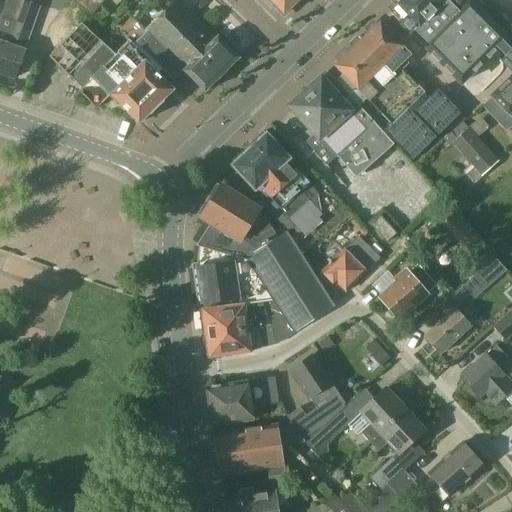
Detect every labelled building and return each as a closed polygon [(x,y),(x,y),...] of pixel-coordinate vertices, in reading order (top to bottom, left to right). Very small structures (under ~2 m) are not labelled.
[(0,73),(16,79),(37,18),(41,7),(40,7),(24,1),(24,0),(6,0),(2,12),(0,11),(0,73)] [(71,0),(91,16),(104,0),(71,0)] [(176,0),(146,30),(135,41),(172,78),(183,67),(184,68),(183,69),(206,91),(240,57),(218,36),(216,38),(177,0),(176,0)] [(288,10),(298,0),(269,0),(280,10),(288,10)] [(401,0),(397,4),(398,5),(396,6),(390,13),(400,23),(399,23),(411,34),(414,31),(425,42),(456,14),(449,6),(451,4),(446,0),(401,0)] [(470,0),(446,0),(451,4),(449,6),(456,14),(425,42),(428,45),(425,49),(458,82),(461,78),(465,82),(505,42),(501,38),(505,34),(470,0)] [(49,56),(72,78),(105,44),(83,22),(49,56)] [(342,73),(350,81),(359,91),(360,91),(366,97),(392,125),(385,133),(412,161),(461,113),(438,90),(429,98),(398,66),(410,55),(402,47),(403,47),(380,22),(334,66),(342,73)] [(117,55),(105,44),(72,78),(83,89),(80,92),(98,110),(111,96),(140,124),(162,102),(161,101),(173,88),(146,62),(148,60),(129,41),(118,53),(119,54),(117,55)] [(511,49),(501,60),(511,71),(511,75),(491,96),(509,114),(511,111),(511,49)] [(335,79),(343,87),(358,104),(366,97),(360,91),(359,91),(350,81),(342,73),(335,79)] [(358,104),(343,87),(335,94),(321,79),(291,106),(324,143),(313,152),(326,166),(336,157),(337,157),(356,178),(394,145),(384,133),(358,104)] [(473,166),(492,148),(471,125),(452,142),(473,166)] [(230,162),(259,194),(262,191),(280,212),(307,189),(288,168),(293,164),(287,158),(263,131),(230,162)] [(199,247),(209,251),(247,262),(272,299),(264,305),(276,346),(299,331),(298,330),(332,308),(285,234),(277,239),(271,230),(257,239),(262,248),(258,250),(245,242),(257,223),(252,220),(259,211),(216,185),(210,196),(213,199),(208,207),(204,205),(197,216),(213,225),(199,247)] [(370,225),(387,243),(397,234),(381,216),(370,225)] [(467,253),(478,243),(463,225),(451,235),(467,253)] [(336,284),(345,293),(366,272),(365,272),(377,259),(357,238),(345,250),(345,249),(321,273),(334,286),(336,284)] [(255,286),(247,262),(209,251),(212,267),(196,269),(201,304),(238,299),(237,289),(255,286)] [(495,258),(462,286),(470,295),(473,299),(506,271),(495,258)] [(64,276),(37,264),(23,296),(50,307),(64,276)] [(378,299),(387,309),(388,314),(392,319),(396,318),(397,320),(425,296),(424,295),(435,286),(416,265),(406,274),(404,272),(394,281),(396,283),(378,299)] [(202,311),(206,339),(210,339),(212,336),(228,333),(228,332),(247,329),(255,328),(255,329),(265,327),(262,303),(202,311)] [(423,337),(439,355),(471,325),(455,308),(423,337)] [(210,339),(206,339),(208,359),(250,353),(247,329),(228,332),(228,333),(212,336),(210,339)] [(364,349),(381,367),(390,359),(374,340),(364,349)] [(511,365),(494,346),(460,377),(479,399),(485,394),(496,406),(511,390),(511,365)] [(300,407),(317,429),(317,430),(342,407),(336,398),(338,396),(330,384),(312,356),(290,371),(309,400),(300,407)] [(274,376),(260,378),(264,406),(279,404),(275,382),(274,376)] [(212,427),(252,421),(247,383),(207,389),(209,406),(207,406),(209,416),(212,427)] [(359,434),(367,442),(403,409),(384,389),(359,412),(349,401),(342,407),(317,430),(317,429),(303,439),(305,443),(316,456),(349,425),(358,435),(359,434)] [(287,417),(303,439),(317,429),(300,407),(287,417)] [(422,430),(403,409),(367,442),(376,452),(387,442),(397,454),(422,430)] [(216,456),(280,447),(304,444),(291,424),(213,435),(216,456)] [(428,473),(449,497),(482,467),(461,443),(428,473)] [(284,476),(280,447),(216,456),(219,476),(268,469),(270,478),(284,476)] [(383,492),(405,471),(392,458),(370,479),(383,492)] [(405,471),(383,492),(365,508),(368,511),(386,511),(417,485),(405,471)] [(277,511),(275,492),(254,495),(253,488),(239,490),(240,496),(224,499),(225,511),(277,511)] [(350,511),(333,494),(324,503),(332,511),(350,511)]
